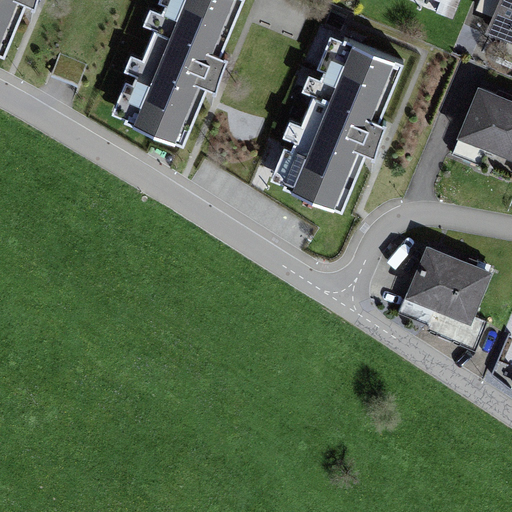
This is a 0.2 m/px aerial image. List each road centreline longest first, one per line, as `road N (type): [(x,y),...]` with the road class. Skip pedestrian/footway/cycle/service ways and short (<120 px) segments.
road 1 (residential): [(0,92),(344,302)]
road 2 (residential): [(344,302),(379,232),(411,216),(511,225)]
road 3 (residential): [(344,302),(511,413)]
